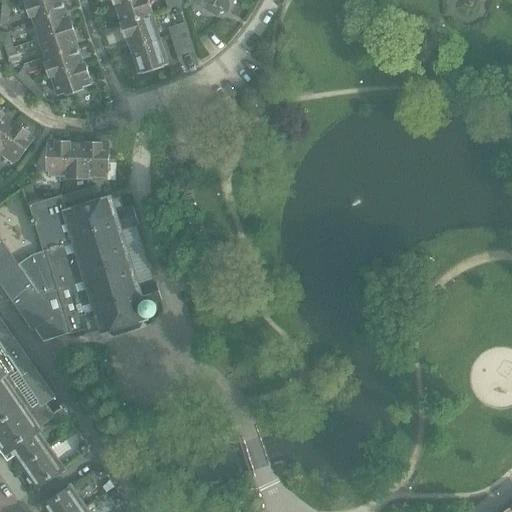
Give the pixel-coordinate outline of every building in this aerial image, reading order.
[(2,0),(2,8),(10,9),(11,0),(2,0)] [(61,0),(38,0),(27,4),(31,17),(33,16),(34,22),(66,12),(61,0)] [(122,23),(120,24),(153,13),(148,0),(127,0),(114,5),(116,5),(122,23)] [(168,10),(184,5),(182,0),(171,0),(166,2),(168,10)] [(191,0),(192,0),(218,15),(222,8),(227,12),(233,0),(191,0)] [(2,8),(1,24),(9,25),(10,9),(2,8)] [(66,12),(34,22),(40,40),(73,29),(70,18),(68,18),(66,12)] [(160,34),(157,28),(158,28),(153,14),(153,13),(120,24),(125,38),(126,38),(129,45),(159,35),(159,34),(160,34)] [(184,23),(169,28),(171,36),(187,31),(184,23)] [(75,40),(77,40),(73,29),(40,40),(46,58),(77,47),(75,40)] [(187,31),(171,36),(178,57),(193,52),(187,31)] [(9,33),(1,35),(6,51),(14,48),(9,33)] [(164,66),(169,65),(159,35),(129,45),(139,75),(143,73),(144,74),(164,67),(164,66)] [(46,58),(48,63),(46,63),(51,76),(85,65),(85,64),(83,65),(77,47),(46,58)] [(14,48),(6,51),(11,66),(19,64),(14,48)] [(85,65),(51,76),(51,77),(52,76),(58,94),(66,92),(67,94),(83,89),(82,87),(89,84),(87,78),(89,77),(85,65)] [(22,71),(16,76),(28,88),(33,82),(22,71)] [(33,82),(28,88),(39,99),(45,93),(33,82)] [(3,116),(4,114),(3,114),(0,118),(0,149),(18,125),(17,126),(3,116)] [(33,139),(28,135),(29,133),(18,125),(0,149),(0,154),(13,164),(17,160),(18,160),(33,139)] [(49,144),(48,171),(49,171),(49,176),(68,177),(69,143),(56,143),(56,144),(49,144)] [(69,143),(68,177),(87,178),(88,144),(88,145),(70,145),(70,143),(69,143)] [(88,144),(87,178),(88,178),(106,178),(107,172),(108,172),(108,146),(101,146),(101,144),(88,144)] [(32,185),(24,187),(29,203),(37,200),(32,185)] [(97,186),(81,190),(84,198),(99,193),(97,186)] [(81,190),(66,195),(68,203),(84,198),(81,190)] [(153,285),(134,224),(136,224),(136,223),(138,222),(138,221),(135,222),(132,211),(134,211),(134,209),(132,210),(131,209),(125,211),(121,197),(111,200),(110,199),(67,212),(62,196),(30,205),(44,251),(32,255),(19,265),(0,238),(0,284),(33,332),(36,330),(44,342),(72,334),(73,334),(74,338),(91,333),(104,330),(104,331),(122,325),(121,325),(128,322),(129,323),(146,318),(145,315),(146,315),(147,316),(149,316),(151,316),(152,315),(153,315),(154,314),(155,313),(156,311),(157,310),(157,309),(157,308),(156,306),(156,305),(155,304),(154,303),(153,302),(152,301),(159,299),(159,298),(161,297),(161,296),(159,297),(155,287),(158,286),(157,285),(155,286),(155,285),(153,285)] [(0,441),(0,442),(0,450),(2,453),(35,430),(46,422),(37,409),(54,397),(29,361),(29,360),(27,358),(17,344),(18,344),(16,341),(16,342),(0,319),(0,441)] [(67,417),(63,410),(55,416),(59,422),(67,417)] [(35,430),(2,453),(8,462),(16,456),(23,467),(50,448),(41,435),(39,436),(35,430)] [(80,445),(79,451),(82,455),(87,452),(88,447),(85,442),(80,445)] [(50,448),(23,467),(29,476),(29,478),(33,484),(35,485),(37,487),(64,468),(50,448)] [(99,470),(95,472),(98,477),(104,478),(108,475),(105,471),(99,470)] [(73,488),(46,507),(47,509),(47,511),(80,511),(87,508),(73,488)] [(121,494),(113,500),(117,507),(126,501),(121,494)]
